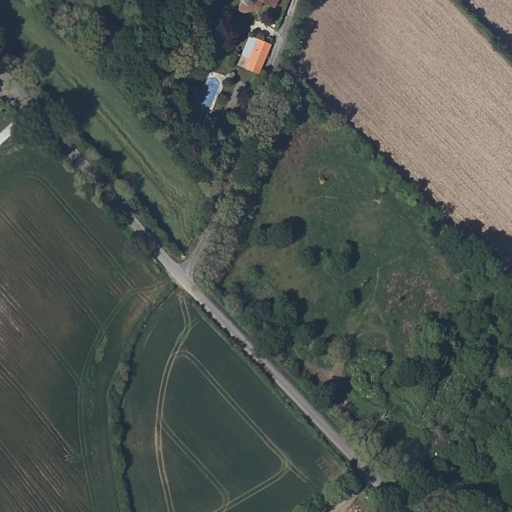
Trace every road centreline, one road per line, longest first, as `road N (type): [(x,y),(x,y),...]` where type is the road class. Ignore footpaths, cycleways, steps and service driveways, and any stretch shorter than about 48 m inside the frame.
road 1 (unclassified): [(0,69),(284,389),(413,511)]
road 2 (track): [(176,268),(214,212),(295,0)]
